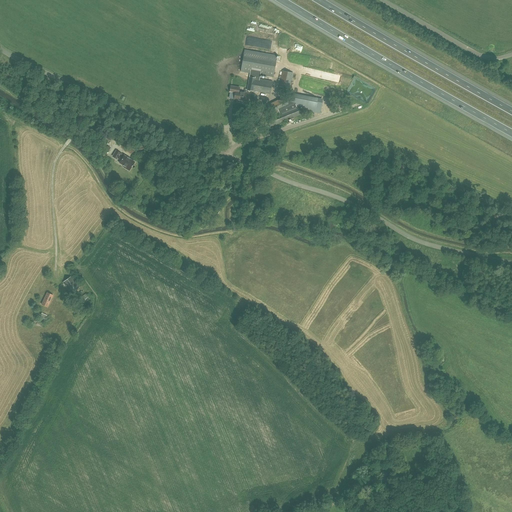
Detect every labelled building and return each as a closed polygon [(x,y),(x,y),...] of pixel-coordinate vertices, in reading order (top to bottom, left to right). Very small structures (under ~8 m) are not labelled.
[(241,71),(243,71),(273,77),(276,57),(244,51),(241,71)] [(282,70),(281,78),(279,86),(290,89),(293,73),(282,70)] [(272,81),(249,77),(247,90),(254,91),(270,93),(272,81)] [(240,92),(239,92),(235,91),(235,92),(234,100),(237,100),(236,102),(242,103),(242,101),(247,102),(248,101),(249,92),(247,92),(248,90),(244,90),(244,91),(240,91),(240,92)] [(269,104),(273,113),(289,106),(285,97),(269,104)] [(301,114),(298,108),(298,107),(295,108),(293,105),(279,111),(279,114),(267,119),(267,121),(270,127),(301,114)] [(123,167),(129,171),(135,161),(124,154),(123,157),(120,155),(121,153),(116,150),(112,156),(117,159),(117,158),(121,160),(119,163),(124,166),(123,167)] [(73,276),(63,282),(70,293),(80,287),(73,276)] [(53,295),(47,292),(42,304),(48,307),(53,295)] [(86,293),(79,298),(83,304),(90,299),(86,293)]
